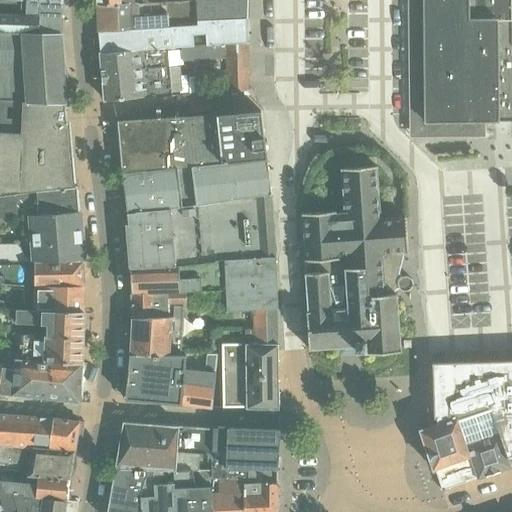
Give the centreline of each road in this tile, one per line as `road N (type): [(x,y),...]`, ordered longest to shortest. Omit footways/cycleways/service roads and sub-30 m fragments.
road 1 (residential): [(381,439),(398,431),(417,404),(438,341),(428,180),(381,124),(381,104),(295,104)]
road 2 (residential): [(295,104),(299,128),(286,204),(294,350),(317,416)]
road 3 (residential): [(102,410),(104,288),(87,111)]
road 4 (residential): [(102,410),(317,416)]
road 5 (residential): [(87,111),(252,99),(295,104)]
